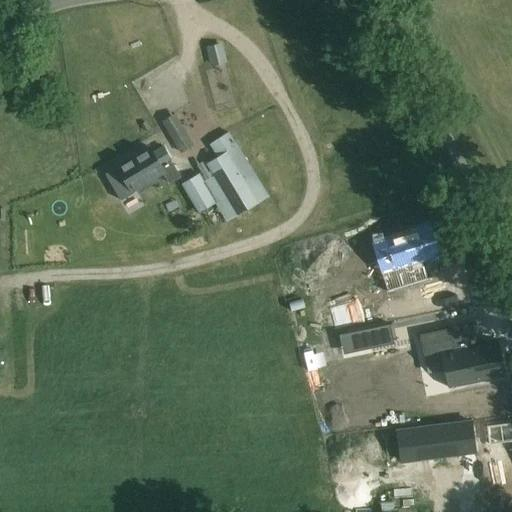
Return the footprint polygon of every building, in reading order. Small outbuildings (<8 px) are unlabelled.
[(222,43),(206,47),(211,66),(227,62),(222,43)] [(175,113),(162,120),(180,152),(193,144),(175,113)] [(7,145),(26,136),(21,125),(2,134),(7,145)] [(199,172),(180,183),(198,212),(215,202),(226,221),(257,203),(248,188),(260,181),(237,144),(228,131),(209,143),(217,156),(206,163),(210,170),(201,176),(199,172)] [(133,191),(132,190),(163,171),(169,182),(180,176),(169,158),(170,158),(164,147),(153,154),(149,147),(117,166),(118,167),(105,174),(120,199),(133,191)] [(39,177),(55,175),(52,153),(10,158),(12,171),(38,168),(39,177)] [(8,259),(57,258),(57,220),(46,221),(46,204),(56,204),(56,188),(36,188),(36,208),(7,208),(8,259)] [(394,222),(403,219),(398,203),(357,215),(362,232),(378,227),(380,237),(397,232),(394,222)] [(128,222),(58,224),(59,253),(129,251),(128,222)] [(441,255),(432,223),(384,238),(393,268),(382,272),(388,291),(427,279),(421,261),(441,255)] [(215,319),(246,318),(245,288),(254,288),(253,263),(212,264),(212,282),(191,283),(191,300),(214,300),(215,319)] [(167,273),(166,320),(182,320),(183,273),(167,273)] [(272,313),(272,278),(259,278),(258,312),(272,313)] [(30,287),(0,288),(0,322),(32,320),(30,287)] [(335,331),(359,324),(351,300),(328,308),(335,331)] [(392,342),(388,324),(357,331),(361,348),(392,342)] [(502,376),(495,341),(468,346),(464,325),(423,333),(427,355),(443,352),(450,387),(502,376)] [(262,339),(261,370),(287,370),(287,365),(309,365),(310,340),(262,339)] [(180,369),(180,387),(197,388),(198,377),(203,377),(204,356),(192,356),(192,347),(160,346),(159,369),(180,369)] [(233,376),(249,377),(249,355),(234,355),(233,376)] [(270,375),(269,399),(286,400),(286,401),(308,402),(309,377),(270,375)] [(240,378),(199,380),(200,400),(241,398),(240,378)] [(129,436),(143,438),(146,416),(132,414),(129,436)] [(475,453),(471,421),(397,431),(402,462),(475,453)] [(305,423),(271,422),(271,446),(305,447),(305,423)] [(511,422),(487,426),(489,444),(511,440),(511,422)] [(129,445),(130,426),(74,425),(74,447),(87,447),(87,429),(97,430),(97,446),(105,446),(104,466),(143,466),(144,446),(129,445)] [(340,478),(369,475),(368,468),(387,466),(386,454),(362,457),(361,446),(336,448),(340,478)] [(89,450),(74,450),(75,468),(89,468),(89,450)] [(252,450),(217,451),(218,470),(252,468),(252,450)] [(51,464),(51,453),(32,453),(32,465),(51,464)] [(0,482),(11,482),(10,454),(0,454),(0,482)] [(447,457),(447,474),(493,472),(492,455),(447,457)]
